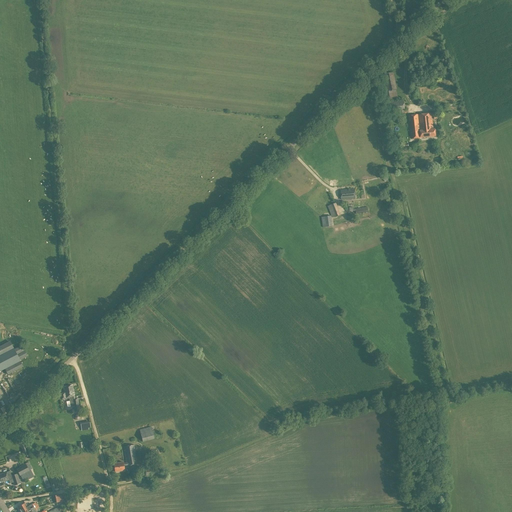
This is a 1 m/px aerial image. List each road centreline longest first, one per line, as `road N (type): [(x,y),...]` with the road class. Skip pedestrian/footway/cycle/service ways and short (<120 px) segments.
road 1 (unclassified): [(0,428),(400,39)]
road 2 (track): [(38,0),(71,345),(108,485)]
road 3 (track): [(108,485),(188,468),(313,416),(446,392)]
road 4 (track): [(371,71),(446,392)]
